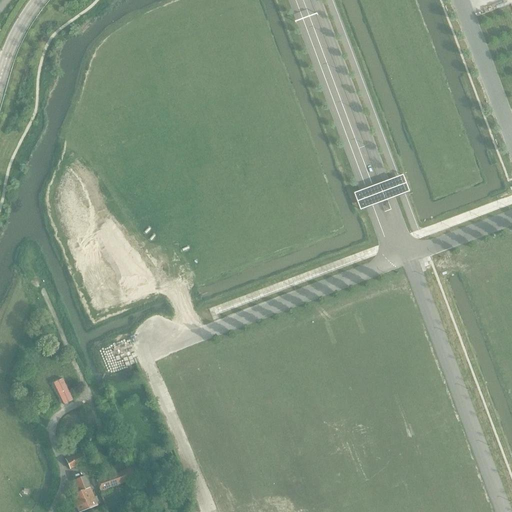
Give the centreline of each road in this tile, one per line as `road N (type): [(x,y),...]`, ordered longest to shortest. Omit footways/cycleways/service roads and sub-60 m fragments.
road 1 (unclassified): [(209,511),(154,374),(158,339),(186,338),(408,257)]
road 2 (unclassified): [(505,511),(408,257)]
road 3 (unclassified): [(300,0),(375,209),(393,226)]
road 4 (residential): [(52,511),(65,482),(52,421),(86,394),(45,294)]
road 5 (unclassified): [(393,226),(394,205),(317,0)]
road 6 (unclassified): [(511,138),(462,0)]
